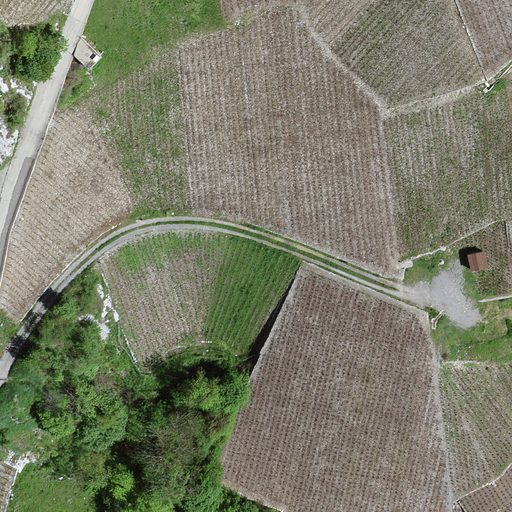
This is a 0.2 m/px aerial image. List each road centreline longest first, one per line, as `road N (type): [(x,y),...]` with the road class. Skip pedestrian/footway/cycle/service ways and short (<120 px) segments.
road 1 (track): [(445,303),(267,237),(180,220),(150,224),(99,247),(34,319),(0,372)]
road 2 (unclassified): [(0,226),(84,0)]
